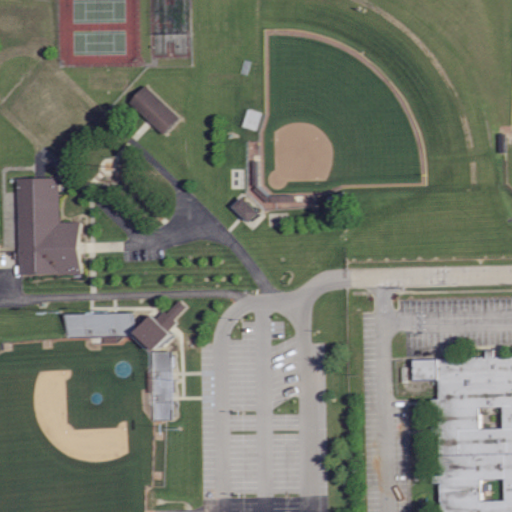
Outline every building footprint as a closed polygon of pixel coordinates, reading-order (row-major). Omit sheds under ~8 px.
[(165,133),(130,102),(147,83),(182,114),(165,133)] [(298,195),(263,195),(263,162),(250,162),(250,202),(257,202),(257,208),(298,208),(298,195)] [(19,274),(16,178),(57,177),(58,221),(79,221),(80,272),(19,274)] [(237,208),(253,224),(263,213),(247,198),(237,208)] [(156,316),(140,334),(156,349),(192,311),(181,300),(161,321),(156,316)] [(68,336),(67,314),(136,313),(136,335),(68,336)] [(154,419),(153,350),(173,349),(175,419),(154,419)] [(511,511),(442,511),(442,482),(435,482),(435,475),(441,475),(441,435),(434,435),(434,426),(440,426),(440,406),(433,406),(433,398),(441,398),(441,379),(415,379),(414,358),(488,358),(488,349),(496,349),(496,356),(511,356),(511,511)]
